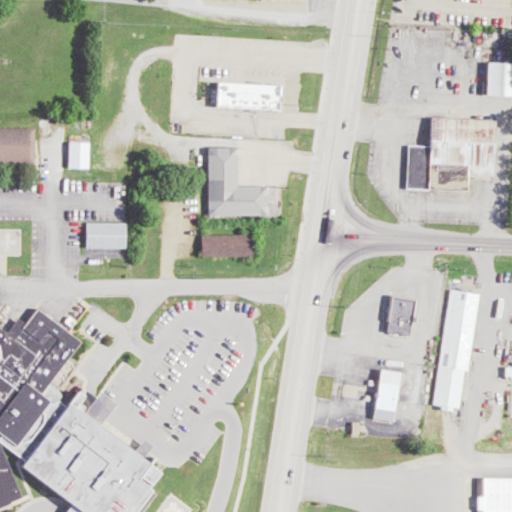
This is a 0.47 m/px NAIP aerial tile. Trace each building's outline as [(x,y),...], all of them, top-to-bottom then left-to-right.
[(511,63),(488,63),(488,96),(511,96),(511,63)] [(281,108),(282,83),(218,81),(217,105),(281,108)] [(409,187),(468,189),(469,174),(499,175),(501,119),(431,116),(430,144),(410,144),(409,187)] [(38,127),(0,126),(0,162),(38,162),(38,127)] [(95,168),(96,141),(72,140),(71,167),(95,168)] [(239,146),(209,146),(211,216),(270,214),(270,184),(240,185),(239,146)] [(130,247),(130,222),(89,221),(89,247),(130,247)] [(255,256),(256,234),(204,233),(204,255),(255,256)] [(482,292),(453,288),(437,405),(466,409),(482,292)] [(412,333),(414,296),(391,295),(389,331),(412,333)] [(0,505),(17,497),(0,451),(0,440),(7,445),(44,399),(35,393),(74,341),(31,309),(19,321),(0,305),(0,505)] [(374,417),(394,420),(401,370),(380,368),(374,417)] [(484,509),(484,511),(511,511),(511,476),(485,476),(484,495),(479,495),(478,509),(484,509)]
